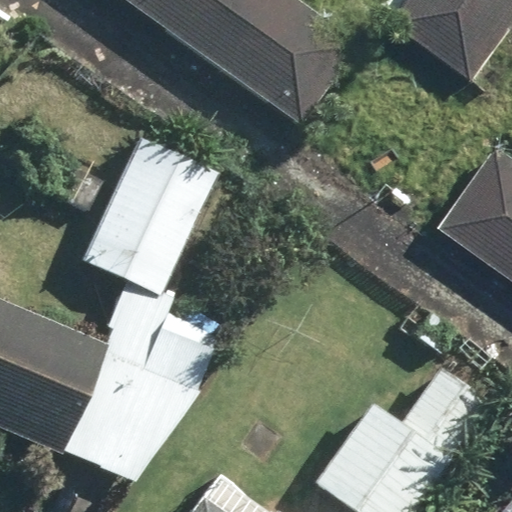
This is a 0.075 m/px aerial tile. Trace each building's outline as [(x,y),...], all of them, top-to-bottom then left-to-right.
[(351,49),(281,0),(107,0),(292,131),(351,49)] [(471,85),(511,27),(511,0),(378,0),(370,12),(471,85)] [(212,171),(134,136),(79,263),(156,297),(212,171)] [(511,160),(495,149),(438,230),(511,282),(511,160)] [(124,289),(98,350),(0,308),(0,434),(52,457),(54,451),(128,483),(181,403),(208,340),(158,318),(163,306),(124,289)] [(346,511),(404,511),(482,404),(437,372),(396,429),(365,406),(308,484),(346,511)] [(199,511),(186,502),(178,511),(199,511)]
